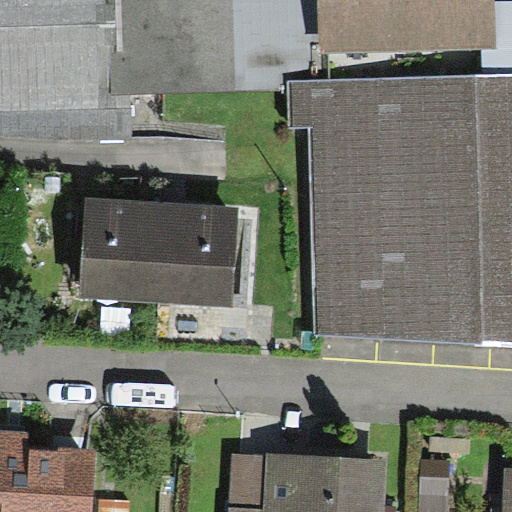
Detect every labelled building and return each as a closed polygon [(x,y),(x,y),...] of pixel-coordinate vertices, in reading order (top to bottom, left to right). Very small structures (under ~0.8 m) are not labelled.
[(0,0),(0,135),(120,134),(119,91),(288,89),(288,81),(316,81),(314,0),(0,0)] [(511,0),(314,0),(316,81),(511,75),(511,0)] [(288,81),(288,89),(289,128),(310,128),(316,336),(511,346),(511,75),(316,81),(288,81)] [(162,209),(88,205),(82,300),(156,304),(162,209)] [(156,304),(230,309),(236,214),(162,209),(156,304)] [(15,441),(0,440),(0,511),(82,511),(84,453),(51,452),(50,463),(14,462),(15,441)] [(393,511),(454,511),(460,459),(400,453),(393,511)] [(373,511),(375,470),(231,465),(230,511),(373,511)] [(511,511),(511,478),(499,478),(497,511),(511,511)]
